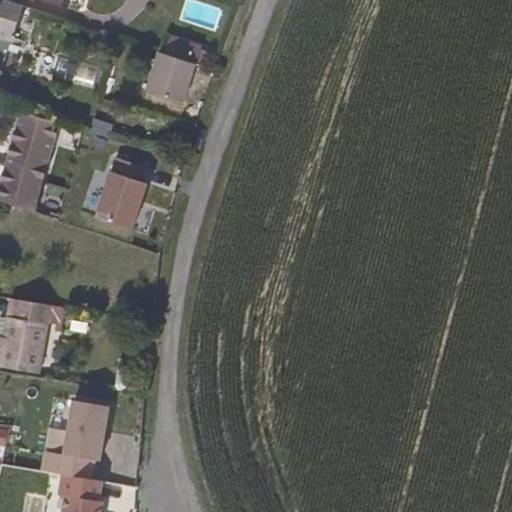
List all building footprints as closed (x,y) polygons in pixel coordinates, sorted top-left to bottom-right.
[(0,0),(0,59),(2,53),(19,0),(0,0)] [(199,66),(160,51),(145,90),(185,105),(199,66)] [(0,192),(36,205),(63,108),(27,96),(9,154),(0,151),(0,192)] [(152,188),(112,173),(94,217),(134,233),(152,188)] [(0,254),(9,256),(10,251),(0,248),(0,254)] [(0,353),(38,361),(50,295),(17,288),(14,304),(9,304),(6,324),(3,335),(0,334),(0,353)] [(113,405),(73,399),(63,456),(103,463),(113,405)] [(134,477),(136,442),(108,440),(106,475),(134,477)] [(0,503),(26,510),(35,473),(3,465),(0,475),(0,503)] [(104,511),(106,502),(64,494),(60,511),(104,511)]
